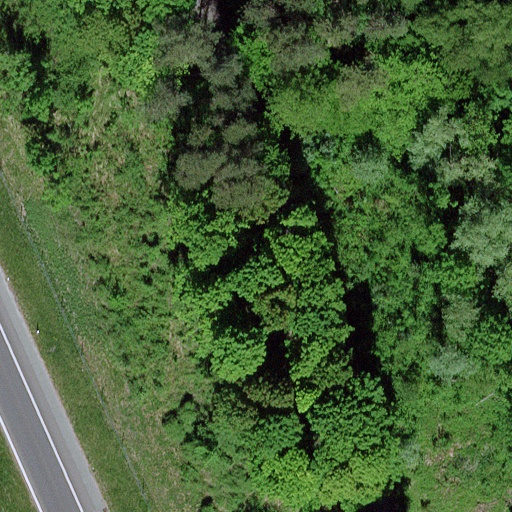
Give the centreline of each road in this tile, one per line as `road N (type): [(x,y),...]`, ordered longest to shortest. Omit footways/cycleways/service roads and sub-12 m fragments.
road 1 (track): [(204,0),(392,410),(398,511)]
road 2 (motorway): [(64,511),(0,366)]
